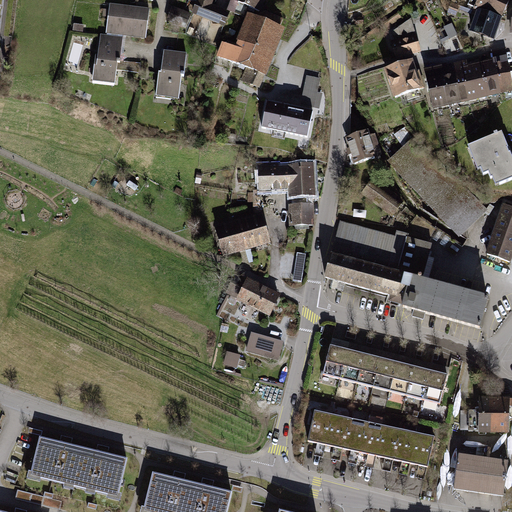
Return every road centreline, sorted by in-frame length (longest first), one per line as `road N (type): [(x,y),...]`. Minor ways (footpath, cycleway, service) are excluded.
road 1 (residential): [(311,307),(336,157),(337,3)]
road 2 (residential): [(22,400),(273,472)]
road 3 (residential): [(484,360),(400,326),(311,307)]
road 4 (residential): [(273,472),(311,307)]
road 5 (residential): [(273,472),(427,511)]
